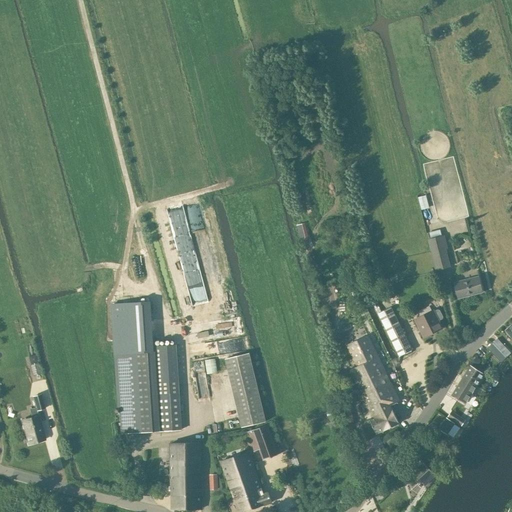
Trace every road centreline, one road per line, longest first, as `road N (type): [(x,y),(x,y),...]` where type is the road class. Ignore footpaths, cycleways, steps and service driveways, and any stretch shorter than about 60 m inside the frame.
road 1 (tertiary): [(350,511),(394,463),(463,355),(511,308)]
road 2 (tertiary): [(153,511),(0,471)]
